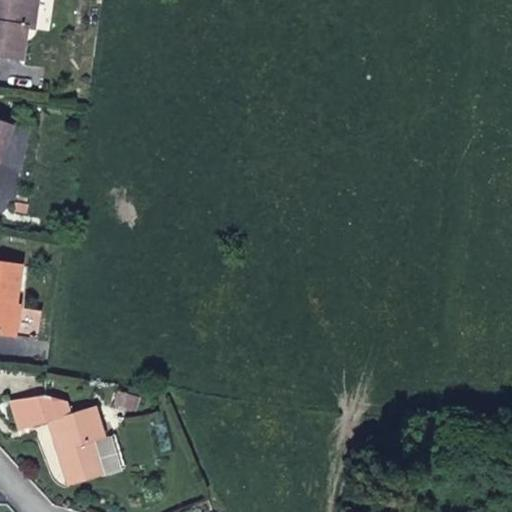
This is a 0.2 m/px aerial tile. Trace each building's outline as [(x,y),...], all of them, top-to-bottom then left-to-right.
[(35,0),(0,0),(0,52),(18,55),(24,23),(32,24),(35,0)] [(0,120),(0,149),(9,124),(0,120)] [(13,304),(19,262),(0,259),(0,329),(36,335),(40,308),(13,304)] [(46,401),(13,412),(22,441),(52,432),(71,496),(102,486),(90,444),(102,441),(93,409),(67,417),(63,405),(46,401)] [(470,500),(465,511),(502,511),(503,511),(496,499),(483,495),(470,500)]
